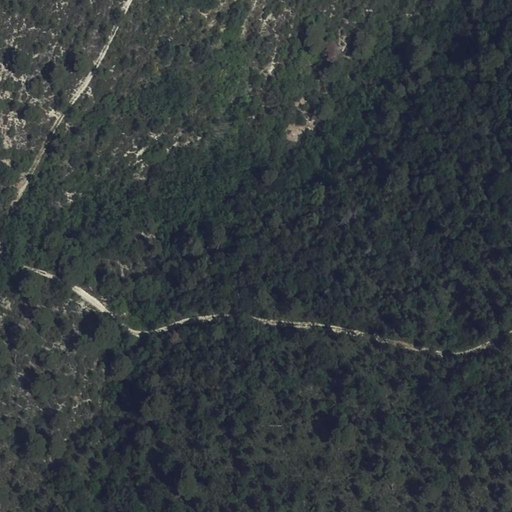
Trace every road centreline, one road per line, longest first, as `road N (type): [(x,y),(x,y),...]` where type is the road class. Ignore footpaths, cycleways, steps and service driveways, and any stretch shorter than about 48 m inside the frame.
road 1 (track): [(511,336),(455,356),(374,335),(218,317),(154,333),(129,328),(77,289),(11,261),(0,228)]
road 2 (track): [(0,224),(128,0)]
